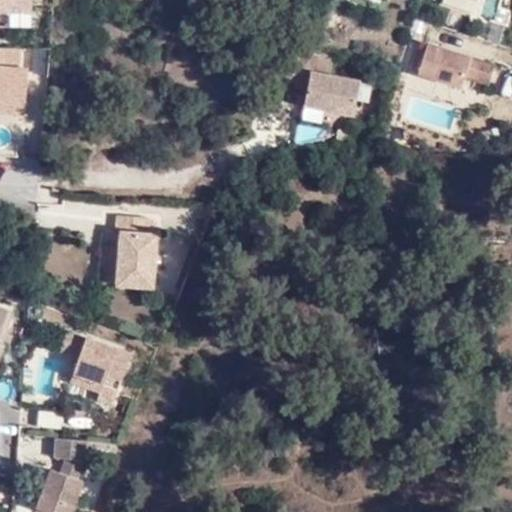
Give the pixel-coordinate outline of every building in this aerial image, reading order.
[(35,15),(35,0),(0,0),(0,28),(28,29),(29,15),(35,15)] [(482,109),(498,63),(429,40),(413,85),(482,109)] [(0,69),(21,71),(21,49),(0,47),(0,69)] [(355,51),(352,59),(391,72),(393,64),(355,51)] [(294,53),(283,75),(304,89),(301,106),(350,115),(357,83),(327,77),(313,74),(316,56),(294,53)] [(313,74),(327,77),(331,58),(316,56),(313,74)] [(30,71),(21,71),(0,69),(0,105),(26,108),(30,71)] [(0,113),(26,116),(26,108),(0,105),(0,113)] [(0,148),(14,149),(14,122),(0,122),(0,148)] [(303,125),(300,140),(326,146),(330,131),(303,125)] [(126,228),(138,227),(154,227),(155,217),(122,215),(121,228),(126,228)] [(126,228),(122,286),(158,288),(161,233),(154,232),(154,227),(138,227),(126,228)] [(114,353),(51,331),(45,350),(65,356),(59,373),(89,383),(85,397),(100,401),(114,353)] [(73,466),(75,443),(44,442),(43,462),(55,463),(54,475),(41,474),(28,511),(62,511),(73,483),(69,482),(73,466)]
